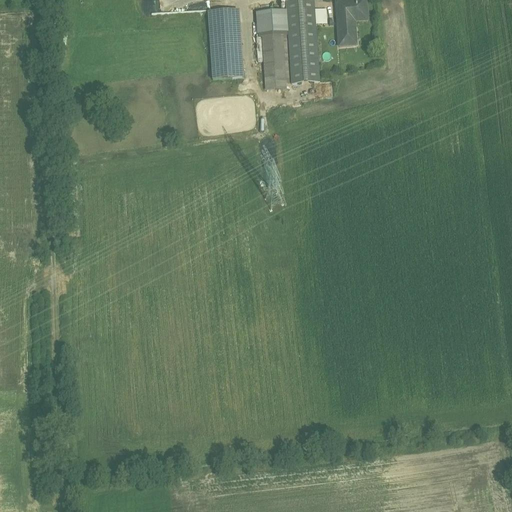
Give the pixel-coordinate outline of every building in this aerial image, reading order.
[(148,0),(150,15),(176,14),(176,8),(173,8),(172,0),(148,0)] [(313,0),(310,0),(261,4),(263,30),(266,82),(283,81),(282,67),(319,64),(313,0)] [(366,1),(336,3),(339,49),(352,48),(351,24),(367,22),(366,1)] [(239,14),(208,16),(213,82),(243,80),(239,14)] [(266,82),(265,82),(266,93),(290,91),(289,80),(283,81),(266,82)]
